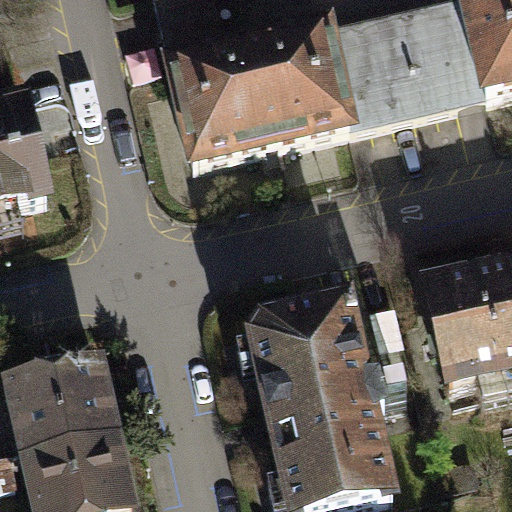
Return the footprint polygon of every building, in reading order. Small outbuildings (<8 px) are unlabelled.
[(154,0),(157,11),(204,0),(154,0)] [(213,0),(204,0),(157,11),(173,80),(228,67),(213,0)] [(511,106),(511,0),(465,12),(488,112),(511,106)] [(329,43),(352,143),(474,115),(488,112),(465,12),(451,15),(329,43)] [(228,67),(173,80),(195,179),(352,143),(329,43),(228,67)] [(36,122),(32,107),(0,114),(0,229),(1,230),(6,249),(43,240),(39,221),(58,216),(43,153),(36,122)] [(452,399),(511,384),(511,283),(429,302),(452,399)] [(265,340),(254,358),(290,511),(394,511),(374,426),(410,418),(405,396),(370,404),(350,320),(265,340)] [(101,376),(11,397),(28,470),(118,449),(101,376)] [(132,511),(118,449),(28,470),(37,511),(132,511)] [(476,473),(439,483),(446,506),(482,496),(476,473)]
